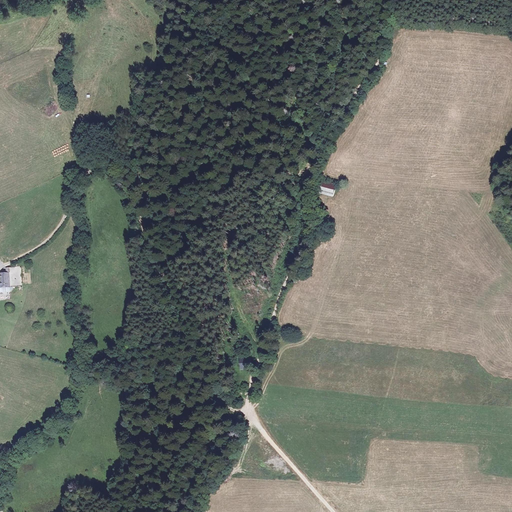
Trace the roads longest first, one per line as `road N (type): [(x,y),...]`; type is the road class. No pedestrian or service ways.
road 1 (track): [(240,410),(216,398),(187,348),(122,176),(89,173),(54,232),(3,264)]
road 2 (track): [(243,406),(298,249),(299,183),(318,150)]
road 3 (track): [(318,150),(378,61),(383,0)]
road 4 (track): [(318,150),(295,120),(280,0)]
road 5 (track): [(332,511),(243,406)]
